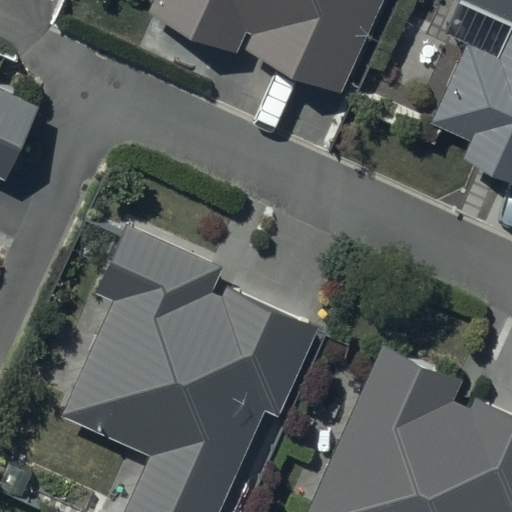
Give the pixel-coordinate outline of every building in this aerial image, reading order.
[(377,0),(161,0),(236,32),(245,12),(257,17),(249,36),(345,77),(377,0)] [(511,0),(487,0),(436,108),(511,143),(511,0)] [(0,158),(2,160),(34,87),(0,71),(0,158)] [(123,511),(125,511),(208,511),(264,387),(278,393),(316,308),(233,270),(228,280),(213,274),(223,251),(128,209),(97,277),(113,285),(62,398),(155,440),(123,511)] [(511,511),(511,400),(480,386),(475,396),(452,386),(462,363),(383,327),(298,511),(511,511)]
